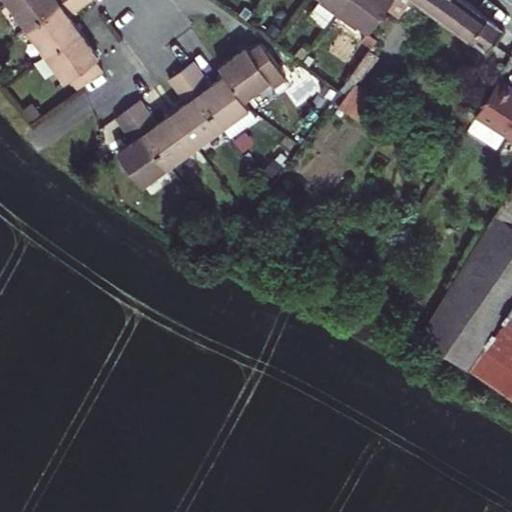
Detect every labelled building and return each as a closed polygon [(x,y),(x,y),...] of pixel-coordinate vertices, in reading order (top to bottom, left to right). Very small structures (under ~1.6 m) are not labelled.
[(8,0),(27,26),(63,0),(8,0)] [(63,0),(27,26),(47,52),(81,28),(70,13),(88,0),(63,0)] [(321,0),(320,0),(315,8),(330,19),(337,11),(321,0)] [(321,0),(337,11),(339,12),(348,0),(321,0)] [(348,0),(339,12),(357,26),(359,23),(369,30),(387,7),(392,0),(348,0)] [(392,0),(387,7),(399,16),(410,0),(419,0),(487,50),(503,28),(495,22),(466,0),(392,0)] [(78,89),(84,85),(104,70),(96,58),(100,55),(91,42),(81,28),(47,52),(66,79),(69,76),(78,89)] [(376,39),(367,33),(363,40),(371,46),(376,39)] [(219,65),(225,72),(244,99),(270,80),(274,85),(286,76),(261,41),(249,49),(246,45),(233,55),(219,65)] [(369,50),(351,74),(361,80),(378,56),(369,50)] [(182,69),(223,126),(230,137),(256,118),(250,107),(244,99),(225,72),(210,82),(194,60),(189,64),(182,69)] [(196,145),(223,126),(182,69),(176,73),(169,78),(186,101),(171,111),(196,145)] [(511,87),(498,78),(474,116),(511,139),(511,87)] [(355,82),(340,105),(369,124),(383,102),(355,82)] [(170,165),(196,145),(171,111),(157,121),(141,99),(134,104),(129,108),(170,165)] [(170,165),(129,108),(122,112),(115,117),(132,139),(118,149),(143,184),(170,165)] [(511,185),(499,207),(422,332),(511,394),(511,185)]
